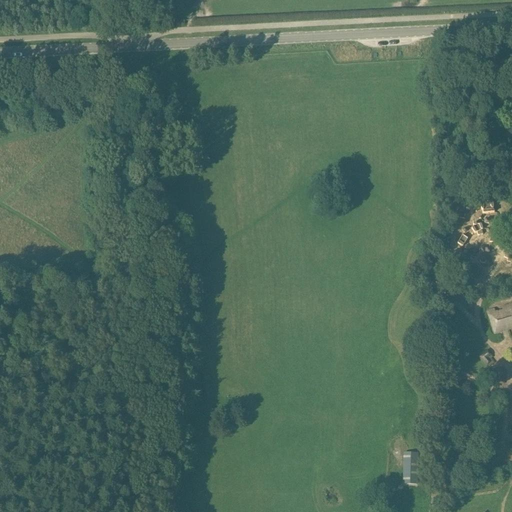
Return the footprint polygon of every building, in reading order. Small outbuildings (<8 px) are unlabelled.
[(483,214),(494,213),(493,202),(492,202),(490,201),(491,200),(490,199),(484,200),(483,201),(483,202),(481,204),(480,205),(481,214),(483,214)] [(481,224),(477,224),(475,223),(474,223),(473,224),(474,226),(473,227),(473,228),(472,229),(475,232),(476,233),(477,232),(477,234),(478,235),(483,234),(482,231),(483,230),(483,229),(481,225),(481,224)] [(463,246),(468,239),(463,236),(458,243),(463,246)] [(434,267),(434,293),(436,293),(437,293),(437,303),(454,303),(454,293),(454,282),(447,282),(447,267),(437,267),(434,267)] [(496,310),(487,313),(495,335),(511,329),(511,305),(503,308),(503,310),(496,312),(496,310)] [(488,351),(479,357),(487,366),(493,361),(491,358),(493,357),(488,351)] [(459,362),(461,361),(462,359),(462,357),(461,355),(460,353),(458,352),(456,352),(454,352),(453,354),(452,355),(452,357),(452,359),(453,361),(455,362),(457,362),(459,362)] [(434,367),(436,368),(436,369),(438,370),(441,372),(442,374),(449,371),(448,367),(449,365),(448,363),(447,360),(446,359),(444,358),(442,357),(440,357),(437,360),(436,362),(434,365),(434,367)] [(493,369),(493,383),(504,382),(504,369),(493,369)] [(441,386),(439,388),(439,390),(438,392),(439,394),(440,396),(442,397),(444,398),(446,398),(448,398),(450,396),(451,394),(452,392),(451,389),(450,387),(448,386),(446,385),(444,385),(441,386)] [(484,428),(484,410),(456,411),(457,429),(484,428)] [(447,451),(446,480),(464,481),(465,451),(447,451)] [(404,454),(404,484),(416,485),(417,454),(404,454)]
